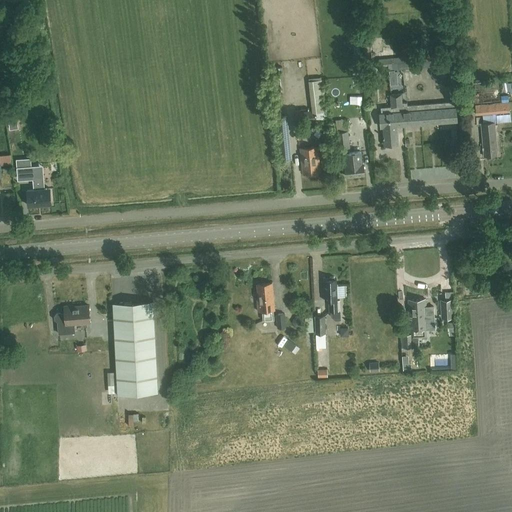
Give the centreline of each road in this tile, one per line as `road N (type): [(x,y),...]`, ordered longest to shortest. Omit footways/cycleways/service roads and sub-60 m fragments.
road 1 (unclassified): [(0,276),(456,236)]
road 2 (secondary): [(0,253),(453,211)]
road 3 (residential): [(0,228),(451,188)]
